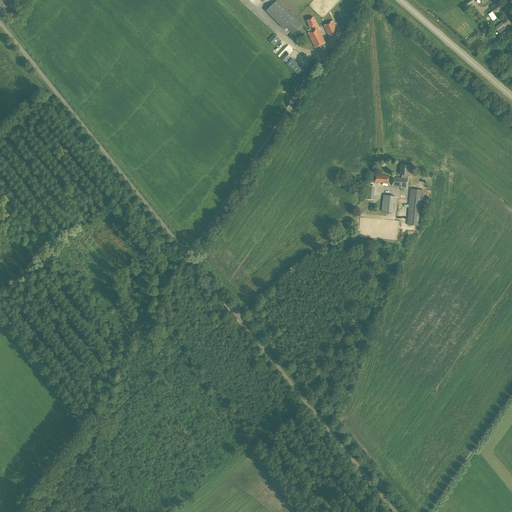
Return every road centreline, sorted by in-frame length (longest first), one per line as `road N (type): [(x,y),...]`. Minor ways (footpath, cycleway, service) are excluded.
road 1 (unclassified): [(394,511),(186,256)]
road 2 (unclassified): [(186,256),(365,0)]
road 3 (unclassified): [(186,256),(0,25)]
road 4 (track): [(233,313),(380,193)]
road 5 (track): [(382,148),(368,0)]
